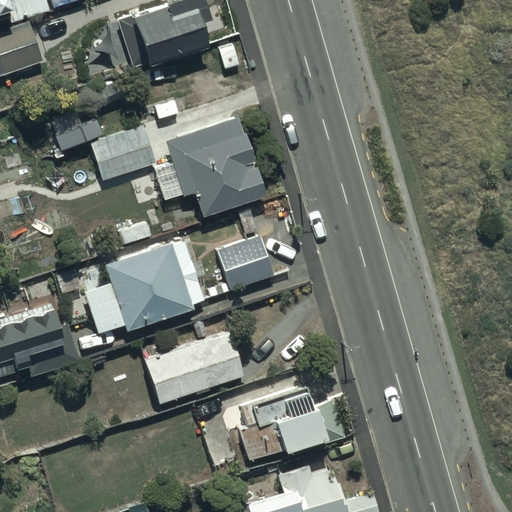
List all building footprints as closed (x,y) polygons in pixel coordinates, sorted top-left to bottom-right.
[(0,0),(0,12),(6,10),(9,20),(48,7),(45,0),(0,0)] [(202,15),(196,0),(157,0),(159,4),(125,17),(144,65),(202,43),(192,18),(202,15)] [(26,18),(0,26),(0,72),(40,60),(26,18)] [(233,115),(160,137),(178,194),(189,191),(197,214),(259,192),(233,115)] [(86,139),(99,178),(151,160),(138,123),(86,139)] [(257,234),(214,248),(227,288),(270,272),(257,234)] [(106,280),(80,289),(95,331),(120,323),(121,328),(189,306),(188,302),(200,298),(181,241),(168,245),(166,240),(100,262),(106,280)] [(45,300),(0,315),(0,372),(23,364),(27,375),(77,359),(64,322),(54,325),(45,300)] [(140,357),(154,402),(240,373),(226,330),(140,357)] [(277,396),(281,411),(270,415),(263,394),(244,401),(251,422),(235,428),(244,459),(303,440),(305,446),(343,434),(331,396),(303,405),(298,390),(277,396)] [(305,463),(274,472),(278,488),(237,500),(240,511),(374,511),(369,492),(341,501),(331,464),(307,471),(305,463)]
